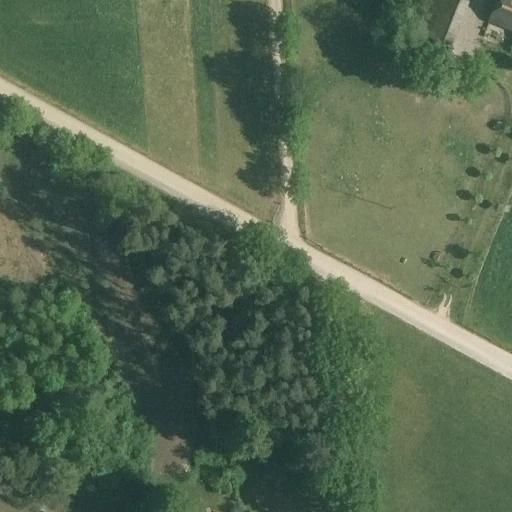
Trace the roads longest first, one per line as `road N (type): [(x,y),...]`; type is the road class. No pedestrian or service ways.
road 1 (track): [(511,363),(0,87)]
road 2 (track): [(277,0),(290,243)]
